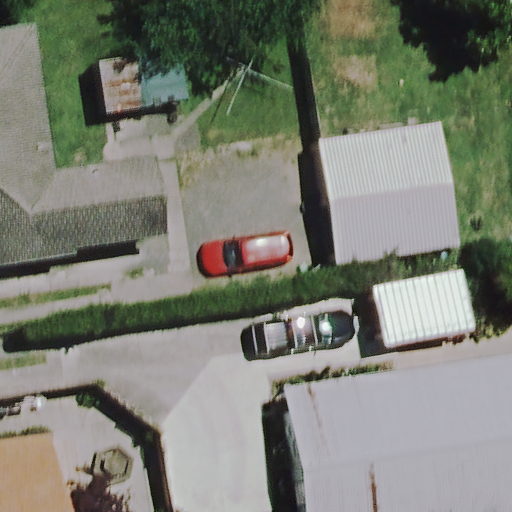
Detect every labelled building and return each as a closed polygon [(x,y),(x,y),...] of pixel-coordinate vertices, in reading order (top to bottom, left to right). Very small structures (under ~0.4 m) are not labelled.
[(30,188),(11,47),(0,48),(0,277),(144,258),(133,174),(30,188)] [(79,66),(86,129),(167,120),(161,57),(79,66)] [(438,259),(423,137),(304,152),(319,274),(438,259)] [(511,511),(511,364),(266,404),(283,511),(511,511)] [(0,456),(0,511),(38,511),(33,453),(0,456)]
